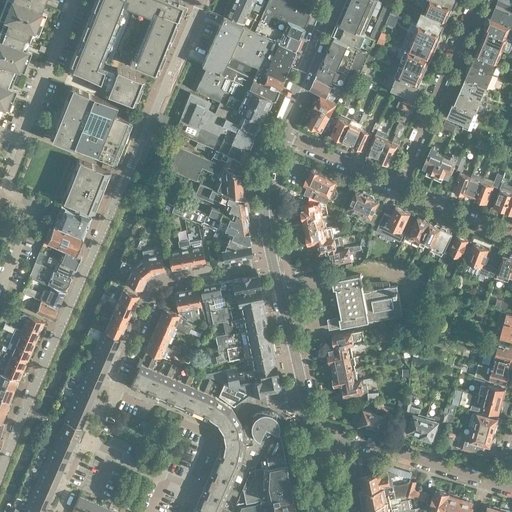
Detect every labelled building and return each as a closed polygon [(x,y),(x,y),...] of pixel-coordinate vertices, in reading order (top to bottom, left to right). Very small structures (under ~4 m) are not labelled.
[(11,0),(12,0),(10,0),(5,0),(0,14),(0,19),(4,21),(0,30),(29,41),(33,32),(38,34),(46,14),(40,11),(44,3),(44,0),(11,0)] [(182,0),(95,0),(69,66),(100,79),(104,68),(109,70),(104,83),(110,86),(107,92),(134,104),(144,79),(117,68),(116,69),(100,63),(124,3),(151,14),(134,57),(131,56),(129,63),(157,74),(187,2),(182,0)] [(234,0),(231,8),(247,15),(248,14),(250,15),(251,12),(249,11),(251,7),(234,0)] [(234,0),(251,7),(260,12),(262,6),(256,4),(255,6),(252,5),(254,0),(234,0)] [(303,0),(267,0),(263,10),(304,28),(309,16),(308,13),(310,12),(309,7),(306,3),(304,3),(303,0)] [(357,0),(347,0),(345,5),(371,16),(375,7),(357,0)] [(426,0),(422,10),(445,20),(446,18),(447,19),(449,15),(448,14),(450,7),(433,0),(426,0)] [(433,0),(450,7),(452,8),(453,6),(454,6),(456,2),(455,1),(455,0),(433,0)] [(496,0),(490,17),(510,25),(511,26),(511,25),(511,6),(509,5),(508,5),(496,0)] [(345,5),(341,14),(367,24),(371,16),(345,5)] [(247,15),(231,8),(227,16),(244,23),(247,15)] [(263,10),(259,20),(269,24),(276,28),(278,25),(284,28),(283,29),(300,37),(304,28),(263,10)] [(417,24),(439,33),(442,27),(443,27),(445,22),(444,22),(445,20),(422,10),(417,24)] [(341,14),(338,22),(358,31),(364,33),(367,24),(341,14)] [(223,16),(216,31),(288,64),(295,49),(275,41),(254,30),(223,16)] [(483,28),(485,29),(505,37),(510,25),(490,17),(488,16),(483,28)] [(259,20),(254,30),(275,41),(295,49),(300,37),(283,29),(284,28),(278,25),(276,28),(269,24),(259,20)] [(332,33),(336,34),(370,49),(375,38),(374,38),(370,36),(364,33),(358,31),(338,22),(337,22),(332,33)] [(417,24),(412,37),(435,46),(437,40),(439,40),(441,36),(439,35),(440,34),(439,33),(417,24)] [(485,29),(480,40),(502,50),(507,38),(505,37),(485,29)] [(0,73),(15,79),(18,70),(24,72),(31,52),(26,50),(29,41),(0,30),(0,73)] [(220,73),(224,64),(229,54),(268,71),(282,78),(288,64),(216,31),(201,65),(206,67),(220,73)] [(382,31),(379,38),(385,40),(388,34),(382,31)] [(368,52),(335,37),(319,74),(353,89),(361,70),(364,62),(368,52)] [(412,37),(407,49),(428,59),(429,57),(431,58),(433,54),(431,54),(435,46),(412,37)] [(385,40),(379,38),(377,43),(383,46),(385,40)] [(480,40),(475,52),(497,62),(502,50),(480,40)] [(406,49),(400,62),(423,72),(423,70),(425,71),(427,66),(426,65),(428,59),(407,49),(406,49)] [(475,52),(469,64),(491,74),(497,62),(475,52)] [(229,54),(224,64),(256,79),(277,88),(282,78),(268,71),(229,54)] [(364,62),(361,70),(366,72),(370,65),(364,62)] [(395,75),(396,75),(417,84),(420,78),(422,78),(423,74),(422,73),(423,72),(400,62),(395,75)] [(224,64),(220,73),(270,97),(273,98),(277,88),(256,79),(224,64)] [(469,64),(464,78),(486,87),(491,74),(469,64)] [(270,97),(220,73),(206,67),(201,79),(243,99),(267,109),(270,102),(268,101),(270,97)] [(0,107),(0,106),(10,110),(18,90),(11,87),(15,79),(0,73),(0,107)] [(419,85),(417,84),(396,75),(390,88),(414,98),(416,92),(418,93),(420,87),(419,87),(419,85)] [(311,87),(337,101),(343,89),(331,83),(330,84),(315,76),(311,87)] [(464,78),(458,90),(480,100),(486,87),(464,78)] [(201,79),(200,79),(195,90),(220,101),(260,119),(262,115),(264,116),(267,109),(243,99),(201,79)] [(67,96),(55,127),(59,129),(55,139),(74,146),(74,144),(94,152),(93,154),(116,163),(132,122),(112,114),(116,104),(75,88),(72,98),(67,96)] [(453,103),(474,112),(475,112),(480,100),(458,90),(453,103)] [(190,92),(187,100),(222,116),(229,119),(229,120),(238,124),(255,131),(255,130),(257,131),(260,123),(259,122),(260,119),(220,101),(215,112),(207,109),(211,101),(190,92)] [(312,107),(316,108),(328,115),(335,103),(319,94),(312,107)] [(333,122),(336,123),(330,134),(342,139),(351,119),(345,116),(349,108),(349,107),(348,107),(352,99),(348,97),(346,100),(345,99),(343,104),(344,105),(341,111),(342,111),(339,117),(338,117),(338,118),(337,117),(335,119),(333,122)] [(187,100),(177,125),(197,133),(199,128),(230,142),(248,149),(256,132),(255,131),(238,124),(229,120),(229,119),(222,116),(187,100)] [(403,102),(400,107),(411,112),(414,107),(403,102)] [(474,112),(453,103),(452,102),(446,116),(463,123),(461,127),(469,130),(473,121),(470,120),(474,112)] [(328,115),(316,108),(308,123),(320,130),(327,118),(328,115)] [(351,119),(342,139),(353,144),(360,128),(367,114),(363,112),(359,122),(351,119)] [(446,120),(442,127),(452,132),(456,125),(446,120)] [(386,137),(378,156),(378,157),(389,162),(395,148),(396,149),(398,145),(397,145),(406,124),(399,122),(395,131),(396,132),(395,134),(394,134),(393,137),(387,134),(386,137)] [(197,133),(177,125),(175,131),(198,140),(197,141),(209,146),(209,145),(210,146),(214,148),(243,160),(248,149),(230,142),(199,128),(197,133)] [(360,128),(353,144),(364,150),(372,133),(360,128)] [(375,132),(367,151),(378,156),(386,137),(387,134),(387,133),(377,129),(375,132)] [(503,138),(500,145),(507,148),(511,141),(503,138)] [(197,141),(195,146),(207,151),(209,146),(197,141)] [(495,145),(484,141),(483,146),(493,150),(495,145)] [(214,148),(210,146),(207,153),(212,155),(210,159),(223,165),(240,172),(245,161),(243,160),(214,148)] [(426,174),(433,177),(443,154),(435,151),(436,148),(431,146),(422,166),(428,169),(426,174)] [(213,171),(220,174),(219,176),(241,185),(240,172),(223,165),(205,157),(184,148),(174,170),(196,179),(201,166),(205,168),(205,167),(213,171)] [(443,154),(433,177),(440,180),(443,175),(448,177),(455,162),(459,164),(462,155),(458,154),(457,157),(451,154),(450,157),(443,154)] [(75,168),(66,189),(71,191),(67,201),(94,212),(111,171),(83,160),(79,170),(75,168)] [(304,178),(301,183),(305,185),(302,193),(307,196),(313,198),(325,174),(311,168),(311,170),(305,168),(301,176),(304,178)] [(211,176),(218,179),(214,187),(242,199),(241,185),(219,176),(220,174),(213,171),(211,176)] [(481,181),(475,198),(486,202),(493,185),(498,187),(502,176),(503,174),(502,174),(503,172),(498,171),(494,180),(484,176),(484,177),(483,177),(481,181)] [(452,189),(463,194),(470,177),(458,172),(452,189)] [(471,173),(470,177),(463,194),(475,198),(481,181),(483,177),(471,173)] [(325,174),(313,198),(316,198),(318,199),(321,193),(332,198),(336,197),(337,193),(336,190),(332,188),(336,180),(325,174)] [(498,187),(499,188),(493,205),(505,210),(511,193),(511,190),(511,186),(504,183),(506,178),(502,176),(498,187)] [(242,201),(200,183),(195,194),(219,205),(227,209),(227,208),(245,215),(245,214),(246,211),(246,208),(243,205),(242,201)] [(168,196),(170,197),(175,199),(180,189),(172,186),(168,196)] [(344,208),(342,214),(346,216),(347,212),(357,216),(368,194),(363,191),(360,192),(356,190),(347,209),(344,208)] [(368,194),(357,216),(364,219),(370,222),(374,224),(382,204),(377,202),(378,200),(373,198),(373,196),(368,194)] [(301,208),(304,219),(326,215),(325,206),(320,207),(319,202),(318,201),(316,202),(316,198),(313,198),(307,196),(308,203),(304,204),(305,208),(301,208)] [(170,197),(169,200),(169,201),(174,203),(171,210),(174,212),(179,214),(202,223),(208,226),(216,229),(220,231),(222,226),(228,229),(226,233),(250,243),(249,242),(251,239),(250,235),(248,233),(247,230),(208,213),(175,199),(170,197)] [(60,205),(53,224),(82,235),(90,213),(79,209),(77,212),(60,205)] [(388,215),(384,223),(400,231),(409,213),(394,206),(390,216),(388,215)] [(210,207),(208,213),(247,230),(247,226),(248,222),(247,219),(245,216),(245,215),(227,208),(227,209),(225,213),(223,212),(222,212),(210,207)] [(326,215),(304,219),(306,231),(326,227),(325,222),(328,222),(326,215)] [(403,230),(398,240),(396,245),(400,246),(405,237),(418,244),(428,222),(417,216),(409,234),(403,230)] [(428,222),(418,244),(429,249),(439,227),(428,222)] [(53,224),(47,240),(47,241),(63,248),(76,254),(83,235),(82,235),(53,224)] [(326,227),(306,231),(308,243),(330,238),(329,231),(333,230),(332,226),(326,227)] [(439,227),(429,249),(441,254),(438,260),(442,262),(448,251),(444,249),(451,232),(439,227)] [(220,231),(216,229),(215,233),(214,233),(212,239),(217,241),(215,245),(218,246),(219,249),(216,250),(218,260),(224,259),(224,260),(252,254),(250,243),(226,233),(220,231)] [(458,230),(448,251),(455,255),(451,264),(457,267),(462,258),(460,257),(468,240),(464,239),(466,234),(458,230)] [(189,238),(188,239),(193,264),(205,262),(202,245),(195,247),(194,240),(192,234),(188,235),(189,238)] [(330,238),(314,242),(315,248),(317,249),(318,253),(327,252),(344,248),(344,247),(344,245),(344,244),(344,242),(343,241),(343,240),(343,239),(342,237),(341,236),(330,238)] [(162,238),(156,239),(159,253),(164,252),(163,242),(162,238)] [(188,239),(178,241),(180,250),(183,266),(193,264),(188,239)] [(466,249),(463,258),(466,259),(465,261),(467,261),(464,270),(477,275),(478,272),(486,276),(491,265),(485,262),(487,257),(485,256),(488,249),(473,243),(470,250),(466,249)] [(344,248),(327,252),(328,256),(331,256),(332,263),(351,260),(350,251),(362,249),(367,253),(369,245),(357,245),(349,247),(344,248)] [(63,248),(58,260),(75,267),(80,255),(76,254),(63,248)] [(180,250),(168,252),(172,269),(183,266),(180,250)] [(39,252),(35,261),(40,263),(43,256),(45,257),(46,255),(39,252)] [(146,253),(142,254),(143,259),(154,272),(164,270),(161,254),(147,256),(146,253)] [(498,272),(497,276),(508,279),(511,265),(511,255),(508,254),(508,256),(503,254),(497,271),(498,272)] [(49,256),(47,260),(56,264),(54,269),(71,277),(75,267),(58,260),(49,256)] [(143,259),(134,266),(145,279),(154,272),(143,259)] [(134,266),(122,261),(119,268),(122,269),(126,268),(130,270),(125,281),(141,288),(145,279),(134,266)] [(29,276),(35,278),(37,275),(41,264),(35,262),(29,276)] [(71,277),(54,269),(47,284),(51,286),(64,291),(71,277)] [(422,270),(422,271),(414,310),(401,308),(397,284),(364,290),(362,283),(361,283),(360,273),(332,278),(334,287),(336,286),(341,315),(333,317),(335,326),(369,320),(369,319),(398,314),(399,317),(419,321),(429,271),(422,270)] [(257,274),(225,280),(228,293),(233,292),(260,286),(257,274)] [(221,281),(200,286),(203,298),(228,293),(225,280),(221,281)] [(44,289),(40,297),(58,305),(64,291),(51,286),(48,291),(44,289)] [(233,292),(228,293),(203,298),(208,297),(209,302),(204,303),(206,311),(261,299),(262,299),(260,286),(233,292)] [(23,292),(30,296),(32,297),(34,291),(25,287),(23,292)] [(197,288),(186,290),(189,307),(190,307),(190,311),(191,316),(192,320),(196,319),(195,316),(194,306),(201,305),(197,288)] [(122,289),(118,299),(133,306),(137,296),(122,289)] [(189,307),(186,290),(175,293),(178,309),(189,307)] [(30,296),(23,293),(20,300),(27,303),(30,296)] [(496,297),(493,306),(499,307),(501,299),(496,297)] [(118,299),(113,309),(128,316),(133,306),(118,299)] [(261,299),(206,311),(208,323),(227,320),(239,317),(264,312),(261,299)] [(40,300),(35,311),(51,318),(56,307),(40,300)] [(163,308),(158,318),(185,330),(187,326),(176,321),(178,315),(163,308)] [(113,309),(109,319),(124,326),(128,316),(113,309)] [(488,312),(477,310),(476,317),(486,319),(488,312)] [(511,313),(501,310),(498,322),(502,323),(511,325),(511,313)] [(239,317),(227,320),(230,332),(266,325),(264,312),(239,317)] [(19,317),(20,317),(25,319),(22,325),(38,332),(43,322),(22,313),(20,313),(19,317)] [(158,318),(154,329),(169,335),(172,329),(184,333),(185,330),(158,318)] [(124,326),(109,319),(104,330),(120,336),(124,326)] [(511,325),(502,323),(499,336),(511,339),(511,325)] [(2,328),(8,330),(34,341),(38,332),(22,325),(20,330),(10,326),(4,324),(2,328)] [(224,333),(216,335),(218,348),(226,347),(244,343),(269,338),(266,325),(230,332),(224,333)] [(154,329),(150,339),(165,345),(169,335),(154,329)] [(333,335),(335,347),(365,341),(363,329),(355,330),(333,335)] [(8,330),(7,334),(11,336),(17,338),(14,344),(30,350),(34,341),(8,330)] [(101,331),(97,341),(114,348),(119,338),(101,331)] [(418,336),(416,346),(431,350),(433,339),(418,336)] [(222,354),(215,356),(217,362),(222,361),(229,359),(242,357),(272,351),(269,338),(244,343),(226,347),(218,348),(219,353),(222,352),(222,354)] [(150,339),(145,349),(160,355),(163,349),(169,352),(178,356),(180,352),(179,351),(171,348),(165,345),(150,339)] [(97,341),(92,351),(110,358),(114,348),(97,341)] [(328,353),(330,360),(352,356),(350,350),(366,347),(365,341),(335,347),(329,348),(330,352),(328,353)] [(511,345),(497,341),(494,354),(511,359),(511,358),(511,357),(511,345)] [(2,345),(0,349),(26,360),(30,350),(14,344),(12,349),(6,347),(2,345)] [(26,360),(0,349),(0,353),(3,355),(9,357),(6,363),(22,369),(26,360)] [(92,351),(88,361),(106,368),(110,358),(92,351)] [(234,365),(234,367),(235,367),(236,371),(274,364),(272,351),(242,357),(244,365),(243,366),(242,364),(234,365)] [(419,351),(416,362),(428,365),(431,354),(419,351)] [(494,354),(481,351),(478,363),(509,371),(509,370),(510,370),(511,369),(511,367),(511,365),(510,364),(511,359),(494,354)] [(396,353),(388,354),(389,362),(397,362),(396,353)] [(152,368),(157,357),(153,355),(148,367),(140,363),(141,359),(139,358),(135,365),(138,367),(130,385),(207,419),(214,424),(216,428),(219,432),(221,444),(218,452),(192,511),(218,511),(219,510),(223,511),(231,511),(232,511),(221,506),(228,492),(236,496),(238,492),(229,488),(236,473),(244,477),(246,473),(237,469),(240,463),(240,461),(245,443),(244,441),(250,440),(248,425),(242,426),(242,424),(237,416),(232,408),(218,398),(208,393),(213,381),(209,380),(204,391),(189,385),(194,372),(191,371),(185,383),(170,377),(176,364),(171,362),(166,375),(152,368)] [(352,356),(330,360),(331,365),(333,367),(334,372),(354,367),(353,363),(355,362),(353,356),(352,356)] [(88,361),(84,371),(101,379),(106,368),(88,361)] [(0,372),(17,379),(18,379),(22,369),(6,363),(4,368),(0,366),(0,372)] [(509,371),(478,363),(474,375),(488,379),(505,383),(507,378),(508,378),(509,377),(510,374),(509,373),(508,372),(509,371)] [(204,374),(221,381),(224,382),(228,384),(250,393),(278,388),(280,386),(276,364),(274,364),(236,371),(235,367),(234,367),(225,369),(204,373),(204,374)] [(354,367),(334,372),(334,375),(333,375),(335,385),(342,384),(342,383),(356,380),(354,367)] [(84,371),(79,381),(97,389),(101,379),(84,371)] [(0,384),(13,389),(17,379),(0,372),(0,384)] [(342,383),(342,384),(344,395),(367,391),(366,384),(368,382),(372,381),(372,377),(356,380),(342,383)] [(501,398),(502,399),(504,398),(504,395),(503,393),(504,387),(484,382),(485,380),(475,377),(474,381),(481,383),(479,393),(479,394),(501,399),(501,398)] [(79,381),(75,391),(93,399),(97,389),(79,381)] [(224,382),(218,395),(233,405),(250,393),(228,384),(224,382)] [(0,395),(2,396),(1,398),(9,401),(13,389),(0,384),(0,395)] [(455,387),(453,403),(460,404),(462,388),(455,387)] [(75,391),(70,401),(88,409),(93,399),(75,391)] [(405,399),(403,409),(403,410),(414,413),(412,418),(411,418),(409,425),(410,425),(409,431),(413,432),(413,434),(420,436),(426,415),(419,413),(420,408),(411,405),(412,401),(412,400),(413,394),(406,393),(405,399)] [(501,399),(479,394),(477,401),(481,402),(480,407),(498,411),(499,406),(500,406),(501,406),(502,403),(501,401),(501,399)] [(0,409),(5,411),(9,401),(1,398),(2,396),(0,395),(0,409)] [(70,401),(66,411),(84,419),(88,409),(70,401)] [(378,404),(375,413),(364,409),(361,418),(360,418),(358,424),(363,426),(363,425),(377,429),(379,423),(381,424),(382,419),(385,420),(385,421),(386,421),(388,415),(390,415),(393,407),(378,403),(378,404)] [(426,415),(420,436),(431,439),(432,438),(433,438),(435,433),(438,426),(437,426),(438,421),(445,423),(446,419),(448,412),(449,413),(450,406),(446,405),(444,411),(442,410),(440,416),(434,415),(434,417),(426,415)] [(245,443),(240,461),(251,467),(252,465),(254,466),(258,458),(271,430),(277,433),(278,432),(279,428),(279,425),(279,423),(278,420),(277,418),(275,416),(273,414),(271,413),(273,410),(261,409),(258,410),(256,411),(253,413),(252,415),(250,417),(249,419),(248,422),(248,425),(250,440),(244,441),(245,443)] [(62,421),(65,423),(81,430),(82,428),(80,427),(84,419),(66,411),(62,421)] [(448,412),(446,419),(455,422),(456,417),(454,416),(454,415),(453,414),(449,413),(448,412)] [(471,413),(468,425),(474,426),(496,432),(497,428),(496,424),(495,424),(496,417),(474,412),(471,413)] [(390,417),(390,418),(392,429),(398,431),(401,420),(390,417)] [(79,434),(81,430),(65,423),(63,427),(61,432),(58,430),(55,436),(73,444),(75,439),(77,440),(79,434)] [(464,433),(460,448),(483,453),(485,444),(489,445),(491,439),(492,439),(494,436),(496,432),(474,426),(471,435),(464,433)] [(271,430),(258,458),(260,466),(287,461),(282,436),(281,435),(280,433),(278,432),(277,433),(271,430)] [(55,436),(50,447),(69,455),(73,444),(55,436)] [(50,447),(46,457),(64,465),(69,455),(50,447)] [(46,457),(41,468),(59,476),(64,465),(46,457)] [(249,473),(242,489),(243,489),(290,479),(287,465),(288,464),(287,461),(260,466),(260,467),(254,469),(249,473)] [(363,476),(361,476),(362,481),(360,482),(361,488),(361,490),(410,480),(412,472),(378,462),(378,463),(379,463),(380,470),(362,473),(363,476)] [(41,468),(37,478),(55,486),(59,476),(41,468)] [(37,478),(32,489),(50,497),(55,486),(37,478)] [(243,489),(246,503),(268,499),(268,498),(272,497),(273,501),(293,496),(292,489),(294,488),(292,481),(290,480),(290,479),(243,489)] [(410,480),(361,490),(364,503),(406,494),(410,480)] [(420,491),(416,489),(414,489),(416,481),(410,480),(406,494),(410,496),(421,499),(423,505),(425,506),(429,493),(420,491)] [(435,511),(436,510),(441,511),(442,511),(448,493),(449,492),(436,488),(434,495),(433,495),(430,504),(431,505),(429,511),(435,511)] [(32,489),(28,499),(46,507),(50,497),(32,489)] [(448,493),(442,511),(456,511),(461,497),(448,493)] [(79,494),(72,511),(73,511),(83,511),(89,498),(79,494)] [(406,494),(364,503),(365,511),(389,511),(403,509),(412,508),(410,496),(406,494)] [(461,497),(456,511),(470,511),(472,506),(471,506),(473,501),(461,497)] [(89,498),(83,511),(95,511),(99,503),(89,498)] [(43,511),(46,507),(28,499),(23,510),(28,511),(43,511)] [(239,507),(236,511),(295,511),(295,509),(299,508),(298,499),(271,504),(270,501),(241,506),(239,507)] [(99,503),(95,511),(107,511),(109,507),(99,503)]
